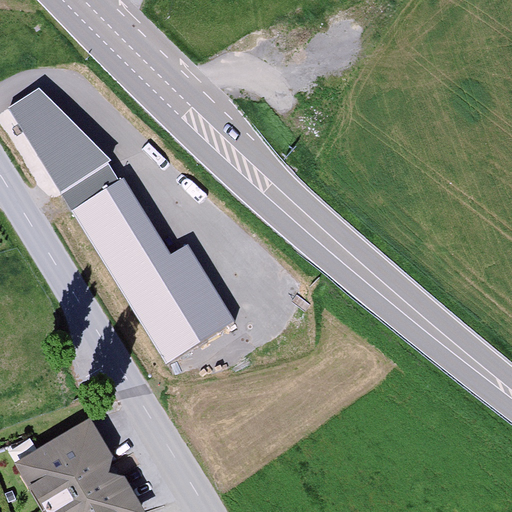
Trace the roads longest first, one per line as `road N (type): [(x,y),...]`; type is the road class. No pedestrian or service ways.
road 1 (residential): [(0,184),(197,511)]
road 2 (primary): [(511,394),(264,185)]
road 3 (primary): [(42,0),(264,185)]
road 4 (primary): [(264,185),(86,0)]
